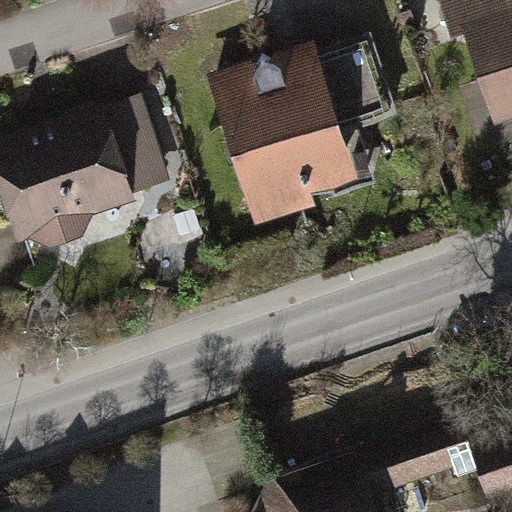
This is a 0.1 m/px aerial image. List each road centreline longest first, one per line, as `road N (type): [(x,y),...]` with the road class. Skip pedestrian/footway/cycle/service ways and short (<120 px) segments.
road 1 (tertiary): [(511,263),(0,442)]
road 2 (residential): [(0,59),(178,0)]
